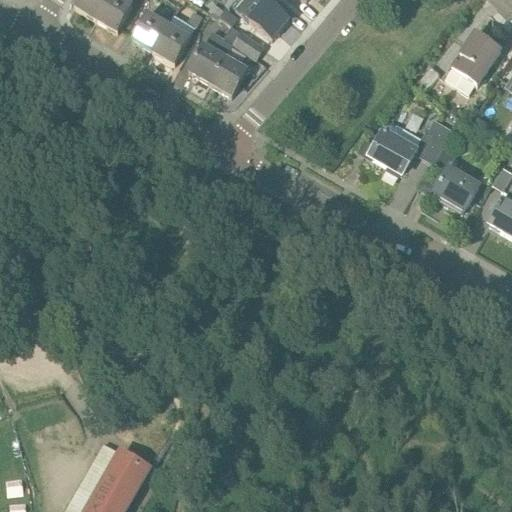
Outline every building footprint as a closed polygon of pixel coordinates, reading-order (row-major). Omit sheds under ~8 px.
[(96,25),(109,0),(81,0),(74,12),(96,25)] [(112,0),(109,0),(96,25),(118,37),(132,11),(112,0)] [(272,45),(288,26),(264,4),(248,23),(272,45)] [(231,30),(233,31),(238,21),(225,13),(219,23),(231,30)] [(195,35),(203,21),(193,16),(186,29),(195,35)] [(153,57),(169,30),(147,17),(131,45),(153,57)] [(169,30),(153,57),(175,69),(190,42),(178,35),(169,30)] [(241,37),(233,31),(231,30),(225,43),(213,36),(205,51),(203,50),(188,77),(210,90),(226,62),(232,50),(241,37)] [(232,50),(257,65),(264,53),(265,53),(241,37),(232,50)] [(468,101),(500,54),(476,38),(460,62),(463,64),(460,69),(455,65),(449,74),(451,76),(445,86),(468,101)] [(226,62),(210,90),(231,102),(247,74),(226,62)] [(425,96),(436,82),(439,78),(430,71),(416,89),(425,96)] [(479,134),(485,123),(478,118),(471,129),(479,134)] [(421,143),(395,129),(389,131),(386,136),(385,135),(370,162),(387,172),(384,176),(397,183),(400,177),(402,178),(413,157),(432,168),(446,143),(445,142),(450,133),(434,124),(429,133),(427,132),(421,143)] [(464,216),(479,189),(449,172),(434,199),(438,201),(436,205),(447,211),(449,207),(464,216)] [(502,196),(511,179),(511,178),(502,173),(492,190),(502,196)] [(511,195),(510,195),(504,204),(489,230),(511,242),(511,195)] [(105,481),(87,511),(124,511),(133,497),(105,481)]
